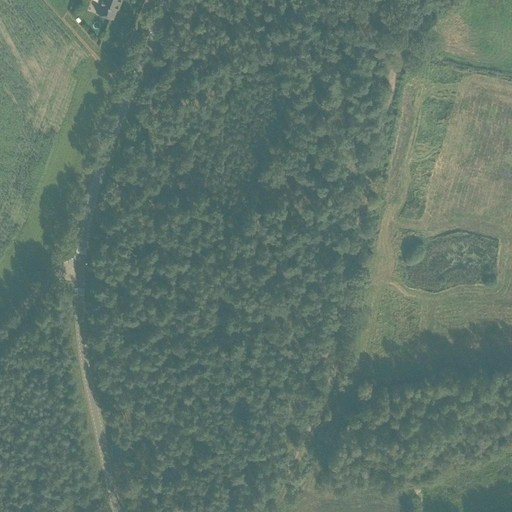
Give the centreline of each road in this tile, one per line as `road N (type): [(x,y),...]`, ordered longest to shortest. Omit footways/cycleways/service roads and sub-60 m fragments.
road 1 (tertiary): [(123,511),(87,328),(85,270),(100,184),(170,0)]
road 2 (track): [(52,276),(350,269)]
road 3 (track): [(350,269),(393,64),(393,0)]
road 4 (track): [(275,511),(331,386),(350,269)]
